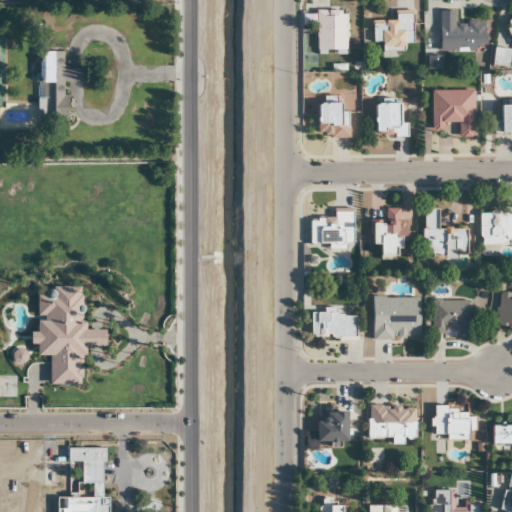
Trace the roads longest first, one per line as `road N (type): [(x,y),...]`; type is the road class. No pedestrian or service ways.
road 1 (residential): [(285,511),(286,0)]
road 2 (tertiary): [(192,511),(193,0)]
road 3 (residential): [(511,171),(285,174)]
road 4 (residential): [(286,373),(494,373)]
road 5 (residential): [(0,424),(194,425)]
